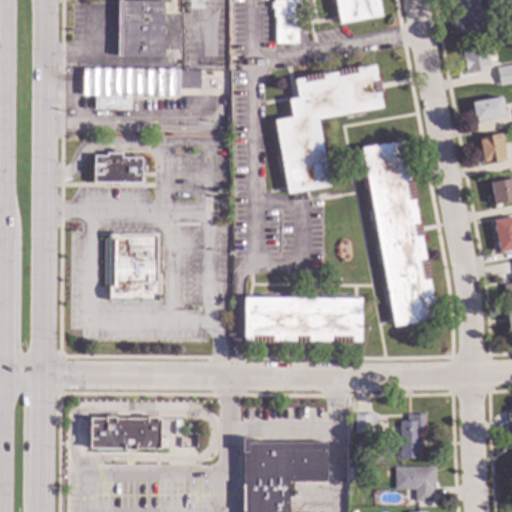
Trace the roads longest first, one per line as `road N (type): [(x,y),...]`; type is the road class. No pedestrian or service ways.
road 1 (residential): [(413,0),(465,288),(474,511)]
road 2 (residential): [(511,371),(0,379)]
road 3 (primary): [(40,511),(43,0)]
road 4 (primary): [(2,0),(0,379)]
